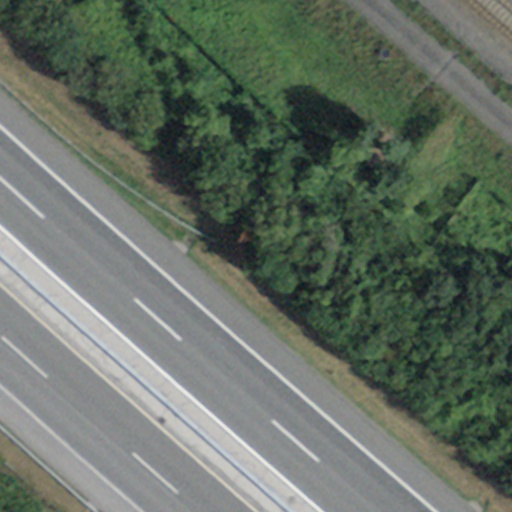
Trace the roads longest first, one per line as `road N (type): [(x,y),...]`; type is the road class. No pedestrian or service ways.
road 1 (motorway): [(391,511),(0,164)]
road 2 (motorway): [(0,315),(224,511)]
